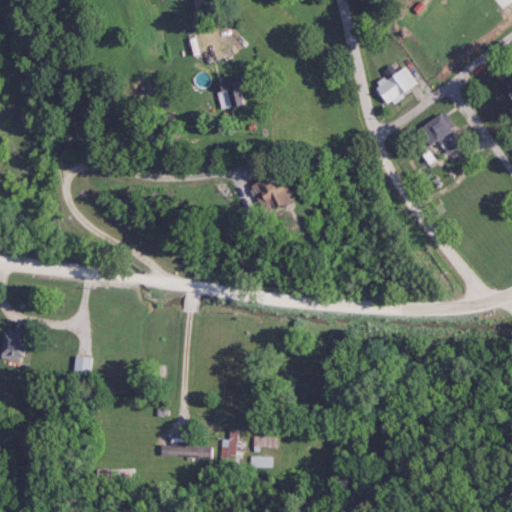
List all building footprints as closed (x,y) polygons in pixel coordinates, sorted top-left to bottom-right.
[(510,0),(494,0),(501,8),(510,0)] [(372,79),(378,100),(419,90),(413,69),(372,79)] [(238,82),(211,87),(215,109),(243,103),(238,82)] [(439,112),(415,130),(427,147),(431,144),(440,156),(461,142),(439,112)] [(272,184),(255,191),(263,212),(281,205),(272,184)] [(0,359),(26,359),(26,330),(0,330),(0,359)] [(92,358),(74,355),(70,374),(88,378),(92,358)] [(243,467),(243,440),(237,440),(237,430),(227,430),(227,438),(221,438),(221,467),(243,467)] [(252,448),(274,448),(274,436),(252,436),(252,448)] [(213,458),(213,447),(183,447),(183,438),(168,438),(168,445),(156,445),(156,457),(213,458)] [(251,467),(271,467),(271,457),(251,457),(251,467)]
